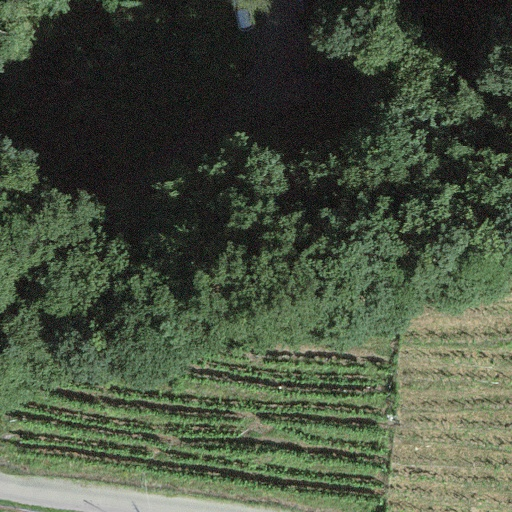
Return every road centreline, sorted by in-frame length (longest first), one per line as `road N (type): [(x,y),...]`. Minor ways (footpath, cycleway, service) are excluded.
road 1 (unclassified): [(264,78),(222,125),(184,147),(0,225)]
road 2 (unclassified): [(0,483),(188,511)]
road 3 (unclassified): [(264,78),(319,80),(361,69),(397,39),(404,0)]
